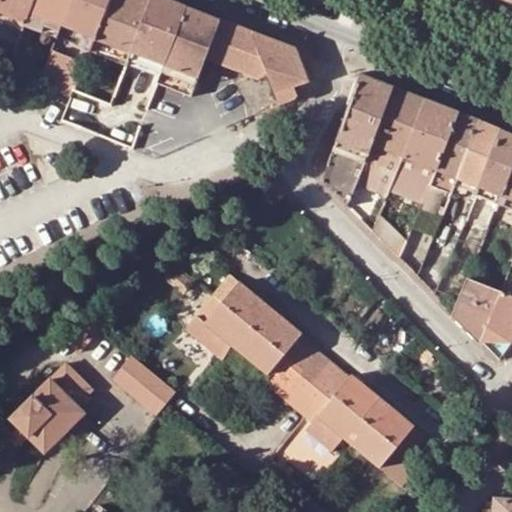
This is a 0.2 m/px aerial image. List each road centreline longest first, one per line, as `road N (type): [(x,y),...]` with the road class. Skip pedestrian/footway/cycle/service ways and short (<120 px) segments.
road 1 (residential): [(321,37),(332,59),(330,78),(297,160),(304,190),(502,394)]
road 2 (residential): [(416,511),(502,394)]
road 3 (secondary): [(395,68),(511,114)]
